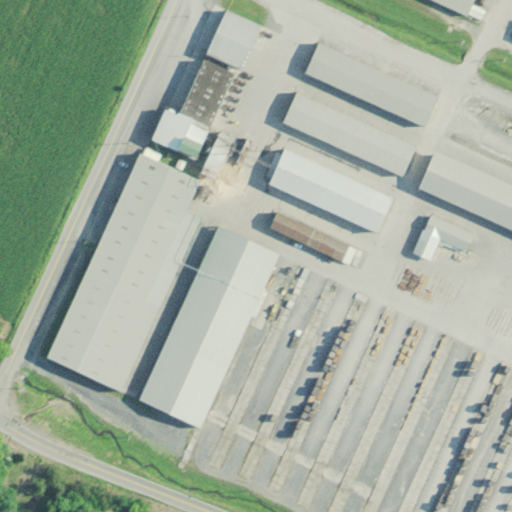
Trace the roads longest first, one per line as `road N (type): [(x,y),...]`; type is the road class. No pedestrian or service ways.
road 1 (residential): [(0,398),(178,0)]
road 2 (tertiary): [(221,511),(64,442),(0,398)]
